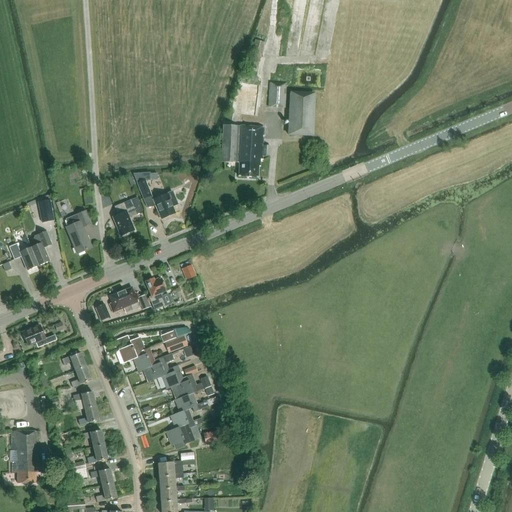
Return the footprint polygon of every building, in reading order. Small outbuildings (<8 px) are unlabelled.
[(247,69),(257,72),(265,43),(255,40),(247,69)] [(268,107),(285,108),(286,84),(269,83),(268,107)] [(316,135),(317,92),(291,92),(290,135),(316,135)] [(269,156),(270,146),(263,145),(264,128),(223,126),(222,162),(236,163),(237,163),(238,163),(239,163),(239,177),(258,178),(259,166),(260,166),(260,160),(263,160),(263,156),(269,156)] [(143,199),(152,196),(146,181),(150,181),(150,173),(133,174),(136,183),(143,199)] [(172,191),(153,199),(162,220),(176,214),(173,206),(178,204),(172,191)] [(86,203),(95,203),(95,192),(86,192),(86,203)] [(134,230),(129,218),(136,215),(136,214),(143,211),(137,198),(114,207),(117,215),(113,217),(121,236),(134,230)] [(50,200),(38,203),(42,222),(54,220),(50,200)] [(83,227),(91,224),(86,211),(66,219),(69,226),(66,227),(77,254),(92,248),(83,227)] [(38,235),(42,243),(31,248),(39,266),(50,261),(44,248),(52,245),(46,232),(38,235)] [(27,271),(39,266),(31,248),(20,252),(17,244),(9,247),(14,260),(22,257),(27,271)] [(187,273),(190,279),(196,277),(191,264),(182,268),(184,274),(187,273)] [(146,282),(152,297),(149,298),(154,311),(166,306),(166,305),(171,303),(171,302),(168,293),(166,293),(161,295),(160,293),(166,291),(165,289),(165,288),(164,286),(164,285),(161,279),(155,282),(154,279),(146,282)] [(113,313),(123,308),(139,302),(143,310),(150,307),(145,295),(138,298),(136,293),(134,293),(132,288),(110,297),(112,303),(109,304),(113,313)] [(100,321),(110,317),(105,304),(95,308),(100,321)] [(55,335),(45,339),(40,325),(22,333),(28,346),(35,343),(37,348),(57,340),(55,335)] [(163,343),(176,338),(173,331),(161,336),(163,343)] [(187,346),(183,336),(164,343),(168,353),(187,346)] [(141,337),(137,339),(131,341),(133,345),(121,349),(126,362),(135,359),(135,358),(143,355),(147,354),(145,350),(141,337)] [(196,354),(192,346),(182,350),(185,358),(196,354)] [(154,361),(149,348),(145,350),(147,354),(143,355),(135,358),(135,359),(140,371),(149,368),(149,367),(157,364),(161,363),(159,359),(154,361)] [(75,352),(55,359),(59,370),(79,363),(75,352)] [(173,368),(169,369),(167,363),(174,360),(171,354),(159,359),(161,363),(157,364),(149,367),(149,368),(153,380),(163,377),(163,376),(171,373),(175,372),(173,368)] [(79,363),(59,370),(63,380),(83,373),(79,363)] [(187,377),(183,378),(178,366),(173,368),(175,372),(171,373),(163,376),(163,377),(167,389),(177,386),(177,385),(185,382),(188,381),(187,377)] [(197,372),(195,366),(184,370),(186,376),(197,372)] [(83,373),(63,380),(67,390),(87,383),(83,373)] [(201,383),(196,385),(192,375),(187,377),(188,381),(185,382),(177,385),(177,386),(181,397),(181,398),(193,393),(193,394),(204,390),(201,383)] [(200,380),(201,383),(204,390),(205,389),(211,387),(207,377),(200,380)] [(87,383),(67,390),(71,400),(91,393),(87,383)] [(214,394),(211,387),(205,389),(207,397),(214,394)] [(91,393),(71,400),(75,410),(95,403),(91,393)] [(197,405),(193,394),(193,393),(181,398),(181,397),(176,400),(180,412),(188,409),(189,410),(193,408),(194,412),(208,407),(206,401),(197,405)] [(95,403),(75,410),(79,421),(99,413),(95,403)] [(189,428),(195,426),(203,423),(201,418),(193,422),(189,410),(188,409),(180,412),(171,416),(176,428),(184,425),(184,426),(188,424),(189,428)] [(185,444),(190,442),(194,441),(189,428),(188,424),(184,426),(184,425),(176,428),(166,431),(171,444),(183,440),(185,444)] [(223,442),(220,430),(203,434),(205,445),(223,442)] [(40,473),(39,432),(15,432),(15,433),(10,433),(10,451),(16,451),(16,463),(11,463),(11,473),(17,473),(17,483),(36,483),(36,473),(40,473)] [(193,453),(180,454),(181,461),(182,461),(194,460),(193,453)] [(105,454),(84,456),(85,470),(106,468),(105,454)] [(174,466),(182,466),(182,461),(181,461),(173,462),(173,463),(158,465),(159,477),(174,476),(174,475),(174,466)] [(106,468),(85,470),(86,483),(108,481),(106,468)] [(175,489),(175,487),(175,479),(183,478),(183,474),(174,475),(174,476),(159,477),(160,490),(175,489)] [(108,481),(86,483),(88,496),(109,494),(108,481)] [(176,501),(176,500),(176,491),(184,491),(184,486),(175,487),(175,489),(160,490),(161,503),(176,501)] [(109,494),(88,496),(89,510),(110,508),(109,494)] [(205,509),(215,509),(215,497),(206,497),(205,509)] [(176,501),(161,503),(161,511),(177,511),(177,504),(185,503),(185,499),(176,500),(176,501)]
